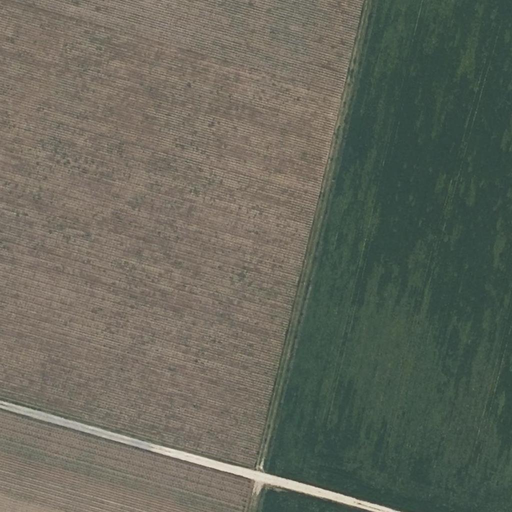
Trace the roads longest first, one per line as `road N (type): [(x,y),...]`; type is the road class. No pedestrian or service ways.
road 1 (track): [(367,0),(246,511)]
road 2 (track): [(396,511),(0,402)]
